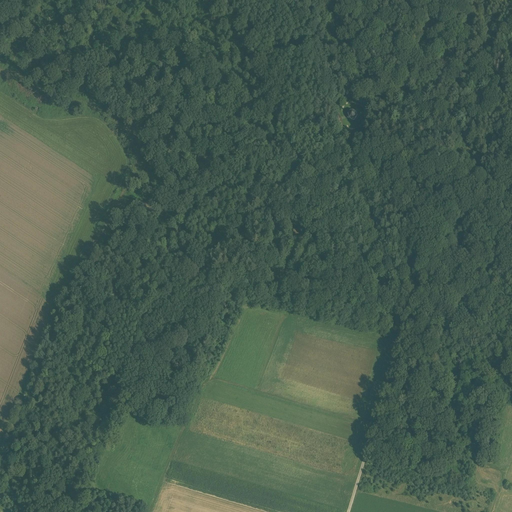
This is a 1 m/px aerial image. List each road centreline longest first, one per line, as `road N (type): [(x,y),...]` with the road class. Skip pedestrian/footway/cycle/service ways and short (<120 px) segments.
road 1 (track): [(306,0),(400,323)]
road 2 (track): [(151,511),(206,376),(374,426)]
road 3 (track): [(352,157),(511,191)]
road 4 (track): [(0,455),(54,318)]
road 5 (track): [(508,471),(372,433)]
